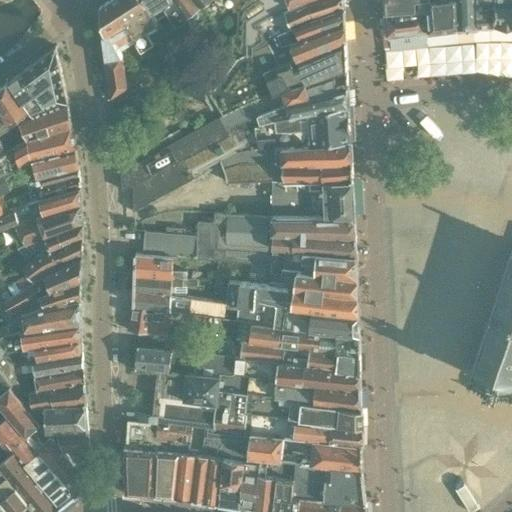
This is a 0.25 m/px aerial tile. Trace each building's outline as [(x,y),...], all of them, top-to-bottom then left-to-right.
[(113,0),(108,0),(100,7),(104,34),(102,35),(105,58),(106,58),(112,95),(127,86),(122,56),(117,47),(132,38),(135,36),(113,0)] [(144,0),(113,0),(135,36),(132,38),(141,51),(156,42),(151,34),(162,28),(158,21),(158,22),(144,0)] [(174,0),(144,0),(158,22),(158,21),(157,20),(167,14),(178,30),(183,27),(191,38),(198,31),(186,18),(174,0)] [(196,0),(174,0),(186,18),(200,6),(196,0)] [(196,0),(200,6),(208,16),(211,21),(223,11),(215,0),(196,0)] [(215,0),(223,11),(232,3),(235,1),(234,0),(215,0)] [(237,33),(229,38),(238,51),(240,55),(245,53),(267,41),(258,28),(257,26),(272,15),(285,10),(290,8),(286,0),(235,0),(235,1),(232,3),(238,12),(237,33)] [(272,15),(257,26),(258,28),(267,41),(278,35),(292,28),(296,26),(315,17),(344,7),(343,0),(311,0),(290,8),(285,10),(272,15)] [(286,0),(290,8),(311,0),(286,0)] [(380,0),(381,13),(412,10),(410,0),(380,0)] [(410,0),(412,10),(381,13),(383,35),(388,35),(389,51),(426,48),(424,29),(423,9),(423,0),(410,0)] [(423,0),(423,9),(424,29),(455,26),(454,0),(423,0)] [(454,0),(455,26),(471,25),(471,14),(470,0),(454,0)] [(470,0),(471,14),(471,25),(489,24),(489,13),(488,0),(470,0)] [(511,0),(488,0),(489,13),(489,24),(494,24),(507,25),(511,25),(511,0)] [(292,28),(278,35),(282,47),(291,43),(301,38),(316,32),(345,21),(344,7),(315,17),(296,26),(292,28)] [(301,38),(291,43),(298,60),(346,41),(345,21),(316,32),(301,38)] [(278,35),(267,41),(279,65),(298,60),(291,43),(282,47),(278,35)] [(207,96),(206,97),(213,108),(218,104),(223,113),(224,115),(250,103),(271,94),(348,69),(346,41),(298,60),(279,65),(267,41),(245,53),(240,55),(237,57),(215,87),(210,93),(211,94),(207,96)] [(56,46),(10,80),(31,108),(36,115),(69,102),(56,46)] [(224,115),(220,116),(226,128),(255,116),(260,114),(289,104),(348,85),(348,69),(271,94),(250,103),(224,115)] [(10,80),(0,88),(0,133),(15,122),(19,121),(22,120),(21,116),(31,108),(10,80)] [(163,148),(122,169),(122,190),(123,190),(134,185),(229,133),(256,123),(263,122),(277,118),(292,115),(302,113),(311,111),(349,103),(348,85),(289,104),(260,114),(255,116),(226,128),(220,116),(163,148)] [(511,103),(504,101),(494,106),(491,118),(497,128),(511,132),(511,103)] [(22,120),(19,121),(26,138),(73,127),(69,102),(36,115),(22,120)] [(263,122),(256,123),(260,146),(282,145),(312,143),(351,141),(351,128),(350,116),(349,103),(311,111),(302,113),(292,115),(277,118),(263,122)] [(229,133),(134,185),(134,191),(134,206),(134,211),(195,177),(194,174),(203,169),(220,160),(239,150),(260,146),(256,123),(229,133)] [(5,151),(0,153),(0,174),(3,173),(19,166),(27,162),(27,160),(76,148),(73,127),(26,138),(5,151)] [(284,163),(353,159),(351,141),(312,143),(282,145),(260,146),(239,150),(220,160),(226,172),(242,166),(284,163)] [(413,143),(405,151),(405,171),(413,179),(425,178),(433,170),(433,151),(424,142),(413,143)] [(27,162),(19,166),(26,182),(29,181),(34,179),(37,177),(78,166),(76,148),(27,160),(27,162)] [(326,180),(353,179),(353,159),(284,163),(242,166),(226,172),(228,182),(273,181),(287,181),(326,180)] [(34,179),(29,181),(32,190),(56,183),(79,177),(78,166),(37,177),(34,179)] [(3,173),(0,174),(0,194),(11,189),(8,183),(3,173)] [(56,183),(32,190),(34,201),(81,187),(79,177),(56,183)] [(287,181),(273,181),(273,214),(327,215),(355,216),(353,179),(326,180),(287,181)] [(34,201),(14,209),(20,222),(82,203),(81,187),(34,201)] [(20,222),(13,225),(25,245),(26,246),(83,221),(82,203),(20,222)] [(4,217),(0,218),(0,229),(9,227),(13,225),(20,222),(14,209),(14,207),(2,211),(3,213),(4,217)] [(136,253),(136,255),(145,255),(174,257),(273,263),(275,243),(299,246),(317,248),(331,250),(357,253),(356,236),(355,216),(327,215),(273,214),(232,213),(215,212),(215,222),(198,221),(198,235),(185,234),(166,233),(146,232),(145,254),(136,253)] [(25,245),(18,248),(25,259),(31,253),(48,244),(50,248),(83,234),(83,221),(26,246),(25,245)] [(13,296),(3,302),(4,303),(13,296),(37,281),(46,274),(82,255),(83,234),(50,248),(42,252),(24,268),(29,274),(15,283),(15,282),(7,287),(13,296)] [(243,281),(241,301),(247,302),(246,309),(259,311),(260,303),(266,303),(266,299),(293,303),(315,305),(329,307),(360,311),(359,290),(358,271),(357,253),(331,250),(317,248),(299,246),(275,243),(273,263),(272,269),(271,280),(271,283),(244,281),(243,281)] [(470,376),(471,376),(467,388),(467,389),(482,393),(494,398),(509,403),(510,403),(510,402),(511,396),(511,247),(511,248),(508,259),(507,263),(499,286),(498,291),(492,308),(489,319),(484,332),(483,337),(478,351),(477,355),(470,376)] [(13,296),(4,303),(9,313),(21,307),(56,291),(82,281),(82,255),(46,274),(37,281),(13,296)] [(136,255),(136,275),(173,279),(184,279),(188,279),(188,271),(173,271),(174,257),(145,255),(136,255)] [(136,275),(135,290),(155,292),(154,296),(168,298),(169,294),(172,294),(187,296),(187,287),(198,287),(198,279),(188,279),(184,279),(173,279),(136,275)] [(172,294),(172,310),(193,313),(241,319),(263,322),(360,333),(360,311),(329,307),(315,305),(293,303),(266,299),(266,303),(260,303),(259,311),(246,309),(247,302),(241,301),(243,281),(230,280),(228,302),(187,296),(172,294)] [(56,291),(21,307),(23,312),(59,304),(81,301),(82,281),(56,291)] [(135,290),(135,305),(172,310),(172,294),(169,294),(168,298),(154,296),(155,292),(135,290)] [(10,324),(0,331),(0,337),(2,336),(82,322),(81,301),(59,304),(23,312),(23,315),(10,324)] [(130,315),(128,330),(136,331),(168,335),(171,321),(155,319),(156,309),(172,311),(172,310),(135,305),(132,304),(132,305),(130,315)] [(9,313),(4,315),(10,324),(23,315),(23,312),(21,307),(9,313)] [(241,319),(239,338),(243,338),(360,352),(360,333),(263,322),(241,319)] [(2,336),(0,337),(0,344),(4,351),(8,351),(26,348),(82,338),(82,322),(2,336)] [(206,341),(223,343),(223,336),(207,334),(206,341)] [(82,338),(26,348),(28,360),(34,359),(83,352),(82,338)] [(243,338),(241,356),(279,360),(361,370),(360,352),(243,338)] [(0,405),(74,495),(90,482),(64,449),(91,448),(88,428),(47,430),(26,405),(16,392),(22,386),(17,376),(16,375),(13,363),(8,351),(4,351),(0,344),(0,405)] [(139,344),(136,368),(157,369),(170,371),(173,348),(139,344)] [(196,351),(193,372),(220,375),(215,425),(245,429),(247,410),(362,424),(361,406),(276,395),(276,396),(249,392),(250,374),(237,373),(234,369),(236,355),(196,351)] [(83,352),(34,359),(37,373),(84,366),(83,352)] [(236,355),(234,369),(237,373),(250,374),(267,376),(267,379),(277,380),(277,377),(361,387),(362,387),(361,370),(279,360),(241,356),(236,355)] [(37,373),(36,373),(37,385),(84,381),(84,366),(37,373)] [(157,369),(153,419),(158,420),(194,423),(215,425),(220,375),(193,372),(170,371),(157,369)] [(250,374),(249,392),(276,396),(276,395),(361,406),(361,387),(277,377),(277,380),(276,390),(266,389),(267,379),(267,376),(250,374)] [(28,386),(26,375),(17,376),(22,386),(28,386)] [(267,379),(266,389),(276,390),(277,380),(267,379)] [(22,386),(16,392),(26,405),(86,402),(84,381),(37,385),(28,386),(22,386)] [(86,402),(26,405),(47,430),(88,428),(86,402)] [(0,405),(0,440),(2,443),(4,440),(14,452),(13,452),(59,507),(74,495),(0,405)] [(247,410),(245,429),(251,430),(285,434),(314,437),(362,443),(362,424),(247,410)] [(128,417),(126,441),(156,443),(158,444),(158,439),(157,439),(158,420),(153,419),(128,417)] [(158,420),(157,439),(158,439),(158,444),(157,445),(178,447),(191,449),(194,425),(194,423),(158,420)] [(194,423),(194,425),(206,427),(204,447),(222,449),(222,452),(248,455),(272,458),(292,460),(293,452),(283,451),(285,434),(251,430),(245,429),(215,425),(194,423)] [(293,452),(292,460),(363,468),(362,443),(314,437),(314,442),(306,441),(305,450),(293,449),(293,452)] [(10,455),(0,462),(0,467),(36,511),(53,511),(59,507),(13,452),(14,452),(4,440),(2,443),(1,443),(10,455)] [(126,447),(124,447),(125,493),(155,494),(157,450),(157,445),(158,444),(156,443),(126,441),(126,447)] [(157,450),(155,494),(176,496),(176,495),(178,451),(178,447),(157,445),(157,450)] [(178,451),(176,495),(193,498),(198,455),(198,452),(198,449),(191,449),(178,447),(178,451)] [(198,455),(193,498),(206,501),(212,456),(198,455)] [(212,456),(206,501),(221,503),(227,458),(212,456)] [(227,458),(221,503),(242,505),(247,460),(227,458)] [(272,463),(271,472),(277,473),(296,475),(294,495),(301,495),(367,501),(363,468),(292,460),(272,458),(272,463)] [(247,460),(242,505),(257,508),(259,490),(261,471),(262,462),(247,460)] [(259,490),(257,508),(272,510),(277,473),(271,472),(272,463),(262,462),(261,471),(259,490)] [(0,499),(10,511),(36,511),(0,467),(0,499)] [(277,473),(272,510),(286,511),(299,511),(301,495),(294,495),(296,475),(277,473)] [(299,511),(367,511),(367,501),(301,495),(299,511)] [(0,511),(10,511),(0,499),(0,511)]
